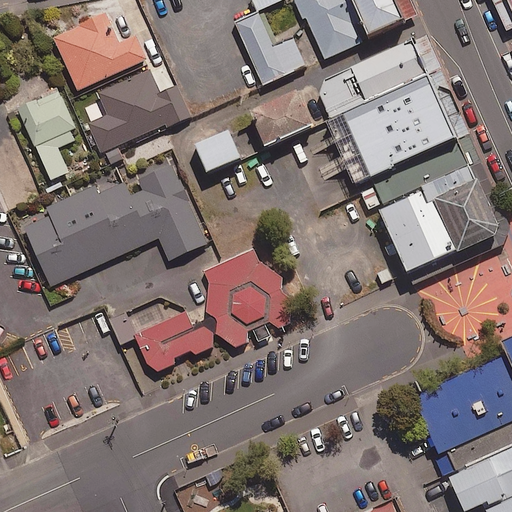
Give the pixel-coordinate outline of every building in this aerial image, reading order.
[(283,0),(252,0),(257,11),(283,0)] [(296,0),(323,60),(401,25),(389,0),(296,0)] [(260,87),(305,67),(292,38),(272,47),(257,13),(232,24),(260,87)] [(104,14),(51,39),(75,92),(145,60),(134,36),(117,43),(104,14)] [(327,121),(425,77),(409,42),(324,80),(318,89),(318,100),(327,121)] [(98,154),(189,117),(168,64),(99,92),(102,101),(86,107),(92,122),(86,124),(98,154)] [(453,140),(425,77),(327,121),(321,123),(350,187),(453,140)] [(57,91),(15,110),(33,148),(74,130),(57,91)] [(309,127),(293,92),(247,113),(263,149),(309,127)] [(240,159),(229,132),(196,145),(207,172),(240,159)] [(207,245),(171,164),(135,180),(140,191),(129,195),(124,183),(97,195),(93,187),(46,209),(49,217),(24,228),(50,287),(75,276),(157,240),(168,263),(207,245)] [(497,233),(467,167),(372,209),(402,275),(497,233)] [(221,264),(202,272),(207,285),(205,306),(204,313),(215,320),(214,335),(234,348),(245,343),(246,333),(251,331),(256,343),(268,337),(263,325),(268,323),(276,330),(289,325),(290,300),(279,292),(280,279),(257,262),(252,250),(221,264)] [(184,314),(134,337),(148,368),(156,373),(172,366),(173,359),(189,352),(193,356),(210,348),(212,334),(203,328),(192,333),(184,314)] [(409,399),(443,475),(511,444),(511,337),(498,344),(504,357),(409,399)] [(483,511),(511,499),(511,444),(443,475),(458,511),(467,511),(480,507),(482,511),(483,511)] [(511,511),(511,499),(483,511),(511,511)]
